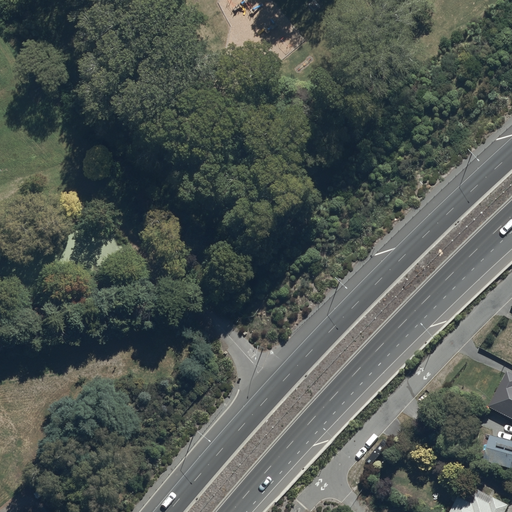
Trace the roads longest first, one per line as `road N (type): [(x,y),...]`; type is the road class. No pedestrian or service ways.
road 1 (trunk): [(168,511),(357,302),(511,153)]
road 2 (trunk): [(493,232),(231,511)]
road 3 (residential): [(511,286),(302,504)]
